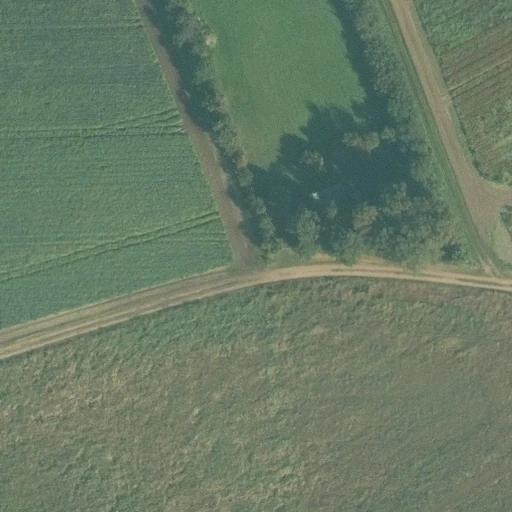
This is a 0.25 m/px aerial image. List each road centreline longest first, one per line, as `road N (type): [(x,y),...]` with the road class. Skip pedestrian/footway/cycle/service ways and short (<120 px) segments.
road 1 (track): [(0,355),(299,273),(490,282)]
road 2 (track): [(490,282),(450,177),(429,65),(404,0)]
